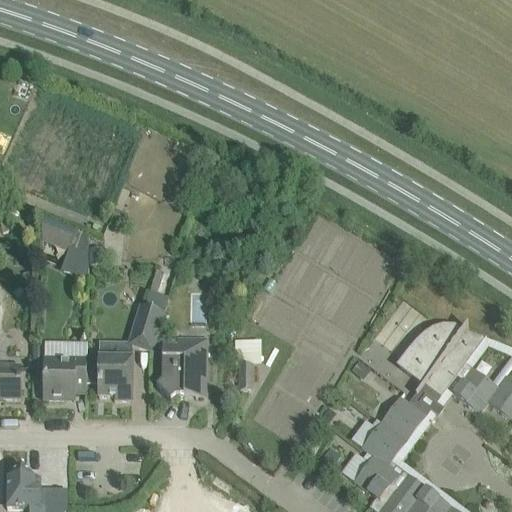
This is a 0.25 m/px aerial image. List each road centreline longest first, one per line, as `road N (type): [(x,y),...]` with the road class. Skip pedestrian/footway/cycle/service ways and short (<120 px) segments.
road 1 (secondary): [(511,260),(332,151),(155,67),(0,9)]
road 2 (residential): [(306,511),(206,442),(0,437)]
